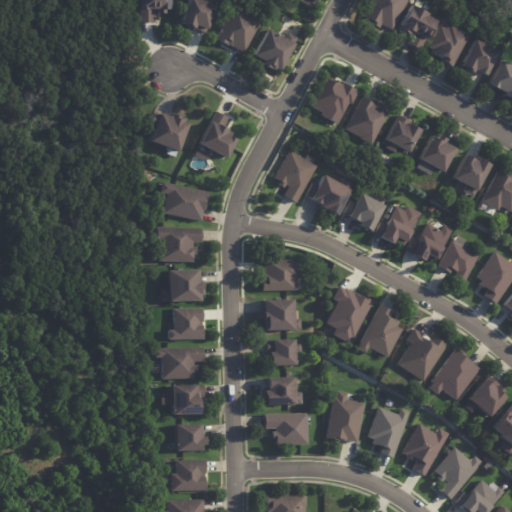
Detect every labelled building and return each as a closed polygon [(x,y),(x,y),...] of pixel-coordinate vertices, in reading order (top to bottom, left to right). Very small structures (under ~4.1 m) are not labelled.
[(161,12),(153,12),(152,22),(139,21),(139,9),(136,8),(136,0),(168,0),(168,8),(161,8),(161,12)] [(199,0),(209,3),(202,26),(204,27),(202,32),(189,28),(190,24),(189,23),(188,27),(175,23),(182,0),(199,0)] [(294,0),(311,8),(314,0),(294,0)] [(378,25),(376,29),(367,24),(368,21),(361,18),(370,0),(400,0),(385,28),(378,25)] [(511,0),(511,9),(502,4),(504,0),(511,0)] [(237,50),(226,44),(225,46),(210,37),(229,3),(256,18),(238,50),(237,50)] [(407,4),(421,12),(420,14),(431,19),(415,49),(402,42),(408,32),(404,29),(402,33),(391,27),(404,3),(407,4)] [(448,26),(467,36),(450,68),(439,62),(441,59),(434,55),(433,57),(428,54),(429,50),(426,48),(438,25),(446,29),(448,25),(448,26)] [(254,62),(256,59),(246,53),(261,27),(278,37),(282,29),(291,34),(272,67),(267,64),(265,68),(254,62)] [(473,40),(495,53),(483,76),(472,70),(470,73),(458,66),(472,40),(473,40)] [(511,102),(501,96),(502,94),(486,85),(499,62),(511,68),(511,102)] [(364,97),(377,105),(379,102),(385,105),(383,109),(387,111),(370,144),(358,138),(359,136),(344,128),(361,96),(364,97)] [(344,109),(339,106),(344,97),(349,100),(344,109)] [(171,114),(183,118),(181,121),(187,123),(175,151),(147,139),(152,127),(148,126),(153,113),(157,114),(158,112),(169,117),(171,114)] [(225,117),(229,119),(223,129),(228,131),(227,135),(234,139),(223,157),(197,143),(209,121),(210,122),(216,112),(225,117)] [(317,121),(330,128),(327,134),(302,121),(304,115),(317,121)] [(399,116),(407,120),(406,122),(418,128),(406,151),(398,147),(395,153),(385,148),(388,141),(384,139),(394,119),(396,120),(399,115),(399,116)] [(439,136),(444,138),(442,141),(453,147),(440,171),(417,158),(429,135),(434,138),(436,134),(439,136)] [(301,158),(314,166),(293,203),(281,195),(287,187),(283,184),(281,187),(276,184),(277,181),(273,179),(289,151),(301,158)] [(465,155),(473,159),(475,156),(488,164),(470,196),(461,191),(465,185),(450,177),(463,154),(465,155)] [(505,173),(509,175),(509,176),(511,177),(511,203),(508,211),(499,206),(496,210),(480,201),(497,169),(505,173)] [(326,179),(335,184),(338,178),(346,182),(329,214),(312,205),(313,203),(302,196),(303,196),(299,194),(306,182),(310,184),(315,173),(326,179)] [(202,204),(199,203),(195,220),(157,212),(161,193),(154,192),(157,181),(204,191),(202,204)] [(355,227),(350,225),(352,220),(341,214),(342,213),(339,211),(344,200),(348,201),(353,192),(370,201),(373,196),(379,199),(363,231),(355,227)] [(391,240),(387,237),(385,241),(369,232),(376,220),(380,222),(389,204),(399,209),(402,204),(415,212),(398,243),(391,240)] [(420,222),(414,234),(413,234),(410,239),(405,237),(398,250),(415,259),(418,253),(429,258),(435,246),(445,227),(427,218),(424,224),(420,222)] [(200,230),(199,241),(191,241),(190,247),(193,247),(193,252),(190,252),(190,259),(157,259),(157,237),(154,237),(155,227),(200,228),(200,230)] [(445,239),(470,253),(456,281),(446,276),(449,270),(444,268),(443,271),(431,264),(445,239)] [(487,302),(477,294),(481,289),(472,283),(474,280),(469,276),(488,250),(506,263),(509,259),(511,261),(511,269),(488,303),(487,302)] [(297,278),(292,278),(292,289),(257,289),(257,278),(258,278),(258,272),(261,272),(262,259),(298,259),(297,278)] [(196,272),(196,281),(200,281),(200,294),(196,294),(196,300),(161,301),(161,290),(166,290),(166,270),(196,269),(196,272)] [(511,323),(507,319),(502,314),(504,312),(495,304),(511,284),(511,323)] [(338,287),(342,289),(343,288),(360,297),(361,295),(371,301),(347,344),(329,333),(333,327),(324,322),(336,301),(330,298),(337,286),(338,287)] [(261,313),(261,299),(291,298),(291,318),(300,318),(300,328),(261,328),(261,313)] [(380,305),(391,311),(388,316),(398,322),(396,325),(401,328),(385,357),(366,346),(363,352),(355,348),(379,304),(380,305)] [(201,310),(201,322),(198,322),(198,325),(201,325),(201,339),(166,339),(166,330),(172,330),(171,309),(201,308),(201,310)] [(431,335),(445,345),(420,381),(395,364),(410,343),(405,340),(413,329),(417,332),(418,331),(423,335),(421,338),(426,341),(431,335)] [(297,353),(291,353),(291,365),(265,365),(264,340),(291,339),(291,345),(299,345),(299,353),(297,353)] [(201,349),(202,361),(192,361),(192,365),(194,365),(195,371),(192,371),(192,378),(160,378),(159,357),(153,357),(153,350),(159,350),(159,348),(201,347),(201,349)] [(463,358),(477,369),(453,400),(439,389),(435,394),(427,388),(431,383),(429,381),(454,349),(461,354),(460,356),(463,358)] [(329,361),(326,366),(321,364),(324,358),(329,361)] [(489,377),(496,383),(495,385),(502,391),(499,394),(503,397),(487,416),(467,399),(487,375),(489,377)] [(261,391),(264,391),(264,378),(291,378),(291,393),(300,393),(300,404),(261,404),(261,391)] [(204,386),(204,398),(197,398),(197,414),(170,414),(170,385),(204,385),(204,386)] [(355,442),(334,438),(334,439),(324,437),(332,396),(334,397),(336,390),(347,392),(345,399),(362,403),(355,442)] [(511,446),(511,448),(511,449),(507,455),(499,447),(503,443),(501,441),(502,440),(489,428),(511,403),(511,446)] [(390,457),(377,452),(380,446),(370,443),(371,439),(365,437),(376,407),(396,415),(399,408),(408,411),(390,457)] [(304,417),(305,444),(272,444),(272,438),(269,438),(269,432),(273,432),(273,428),(262,428),(262,413),(304,413),(304,417)] [(199,426),(199,436),(203,436),(203,445),(199,445),(199,450),(173,451),(173,424),(199,424),(199,426)] [(421,476),(410,469),(414,463),(404,457),(405,456),(400,453),(417,424),(433,433),(437,428),(447,434),(421,476)] [(437,490),(447,499),(480,463),(472,456),(467,461),(452,447),(430,472),(442,484),(437,490)] [(203,462),(204,474),(201,474),(201,477),(203,477),(203,490),(170,491),(169,474),(175,473),(174,461),(203,459),(203,462)] [(483,511),(500,495),(482,478),(465,495),(461,492),(452,502),(462,511),(483,511)] [(264,511),(264,494),(304,494),(304,506),(303,506),(303,511),(264,511)] [(203,501),(203,511),(159,511),(166,511),(166,501),(202,500),(203,501)]
